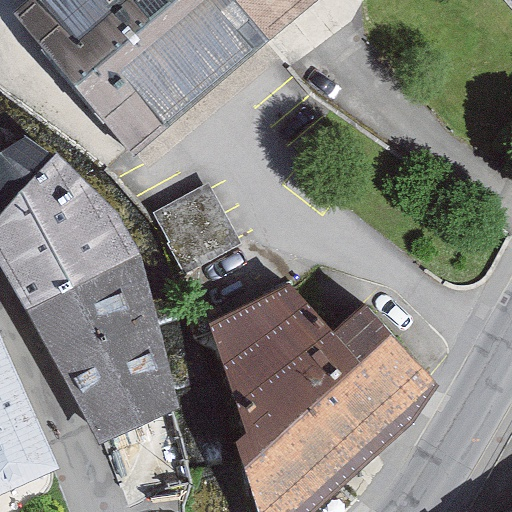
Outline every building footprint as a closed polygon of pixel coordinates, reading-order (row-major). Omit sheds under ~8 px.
[(251,0),(47,0),(24,19),(140,160),(285,41),(251,0)] [(251,0),(285,41),(334,0),(251,0)] [(117,222),(57,166),(18,146),(0,157),(0,198),(16,218),(0,232),(0,245),(42,311),(76,368),(151,331),(134,262),(117,222)] [(206,327),(251,511),(294,511),(449,372),(385,303),(348,326),(305,278),(206,327)] [(76,368),(112,448),(173,419),(151,331),(76,368)] [(0,353),(0,494),(51,472),(0,353)]
